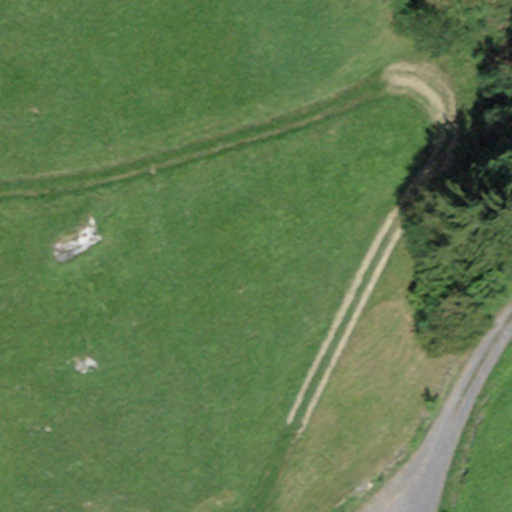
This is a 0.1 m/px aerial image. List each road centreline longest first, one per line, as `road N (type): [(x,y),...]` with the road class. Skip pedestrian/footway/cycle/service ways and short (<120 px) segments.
road 1 (track): [(264,511),(336,337),(441,146),(442,100),(428,83),(391,79),(293,120),(95,177),(0,188)]
road 2 (residential): [(414,511),(511,321)]
